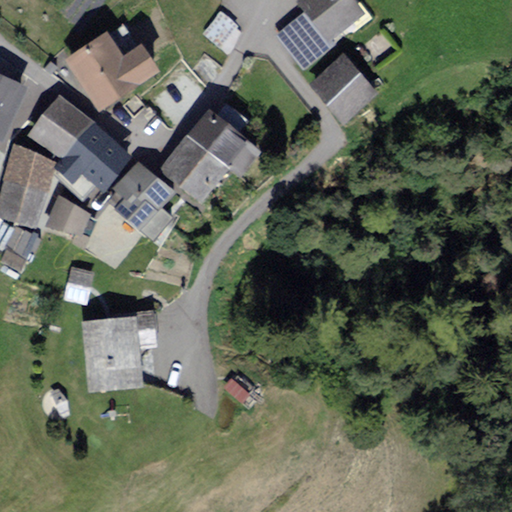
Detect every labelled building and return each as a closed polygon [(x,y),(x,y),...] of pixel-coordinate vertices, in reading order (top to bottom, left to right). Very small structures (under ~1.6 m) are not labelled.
[(301,0),(310,11),(282,32),(306,64),(334,43),(330,37),(364,11),(355,0),(301,0)] [(222,12),(206,31),(221,43),(237,24),(222,12)] [(124,56),(108,31),(70,56),(102,104),(157,67),(142,44),(124,56)] [(376,90),(345,55),(314,82),(345,117),(376,90)] [(24,85),(0,74),(0,133),(3,135),(24,85)] [(35,131),(65,155),(91,122),(61,98),(35,131)] [(259,147),(211,109),(191,135),(227,163),(239,172),(259,147)] [(105,186),(131,153),(91,122),(65,155),(59,163),(76,177),(83,169),(105,186)] [(201,196),(227,163),(191,135),(165,168),(201,196)] [(15,148),(7,176),(45,188),(54,159),(15,148)] [(171,191),(139,163),(118,187),(129,197),(121,206),(141,224),(171,191)] [(0,198),(0,213),(34,224),(45,188),(7,176),(0,198)] [(88,209),(61,198),(52,221),(78,232),(88,209)] [(93,271),(73,267),(67,297),(87,301),(93,271)] [(156,344),(152,312),(138,313),(138,316),(85,322),(93,389),(140,384),(136,347),(156,344)]
